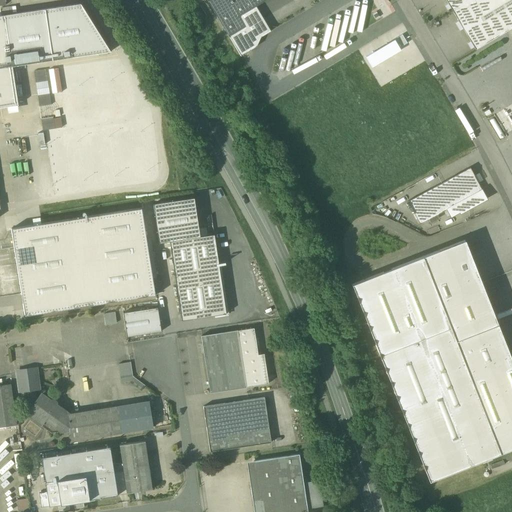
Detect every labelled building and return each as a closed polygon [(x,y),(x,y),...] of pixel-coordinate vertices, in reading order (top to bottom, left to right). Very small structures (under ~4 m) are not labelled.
[(207,0),(240,56),(257,46),(261,37),(270,32),(265,23),(263,19),(255,7),(266,0),(207,0)] [(511,0),(445,0),(475,50),(511,28),(511,0)] [(80,4),(5,16),(12,66),(110,51),(80,4)] [(0,108),(18,106),(12,66),(5,16),(0,16),(0,108)] [(48,81),(37,81),(36,94),(48,94),(48,81)] [(56,126),(50,103),(39,106),(45,128),(56,126)] [(470,168),(451,178),(428,190),(425,192),(407,202),(414,214),(420,224),(447,210),(482,191),(474,176),(470,168)] [(482,191),(447,210),(450,216),(459,212),(460,213),(487,199),(482,191)] [(194,198),(153,204),(159,243),(169,242),(200,237),(194,198)] [(141,208),(11,229),(25,316),(155,296),(141,208)] [(200,237),(169,242),(181,321),(226,314),(214,235),(200,237)] [(511,449),(511,361),(465,241),(353,285),(431,482),(511,449)] [(157,308),(123,313),(127,337),(161,332),(157,308)] [(106,323),(116,321),(114,311),(104,313),(106,323)] [(258,355),(254,328),(237,331),(246,387),(269,384),(264,354),(258,355)] [(237,331),(201,336),(210,393),(246,387),(237,331)] [(130,362),(119,364),(122,383),(128,382),(133,376),(130,362)] [(36,369),(17,371),(20,391),(28,390),(33,389),(38,388),(36,369)] [(145,385),(133,376),(128,382),(141,391),(145,385)] [(10,384),(0,385),(0,427),(16,425),(10,384)] [(50,401),(41,394),(35,403),(32,407),(26,414),(51,432),(71,429),(69,414),(56,405),(56,402),(53,400),(50,401)] [(264,397),(203,406),(210,452),(271,442),(264,397)] [(149,402),(118,407),(122,432),(153,427),(149,402)] [(118,407),(69,414),(71,429),(72,440),(122,432),(118,407)] [(145,441),(120,445),(127,494),(128,493),(151,490),(152,490),(145,441)] [(110,447),(43,457),(46,481),(87,474),(90,498),(117,494),(110,447)] [(254,461),(261,511),(308,511),(304,483),(299,455),(254,461)] [(319,481),(304,483),(308,511),(314,511),(317,511),(324,510),(319,481)] [(28,511),(26,497),(17,499),(19,511),(28,511)]
